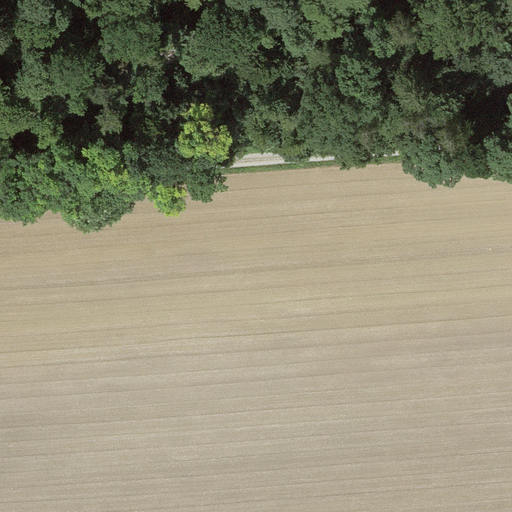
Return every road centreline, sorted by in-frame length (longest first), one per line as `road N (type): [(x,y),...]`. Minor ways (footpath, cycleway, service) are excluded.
road 1 (track): [(511,146),(0,174)]
road 2 (track): [(0,130),(288,0)]
